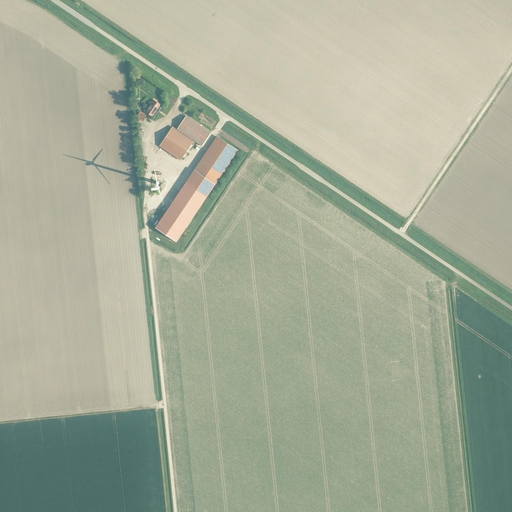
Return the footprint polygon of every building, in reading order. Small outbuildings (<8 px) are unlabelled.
[(153,100),(151,103),(149,101),(147,105),(149,106),(145,112),(154,118),(162,106),(153,100)] [(142,121),(146,116),(140,112),(136,117),(142,121)] [(211,133),(186,116),(177,129),(193,140),(202,146),(211,133)] [(177,129),(173,126),(159,146),(180,160),(193,140),(177,129)] [(218,136),(195,170),(186,183),(208,197),(239,150),(218,136)]
